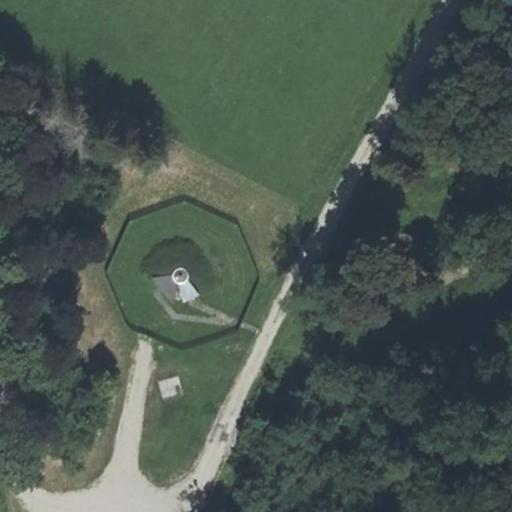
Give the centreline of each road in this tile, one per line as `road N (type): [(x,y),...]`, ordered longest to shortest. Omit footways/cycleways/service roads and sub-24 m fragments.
road 1 (track): [(202,511),(248,378),(459,0)]
road 2 (track): [(204,500),(146,487),(46,511)]
